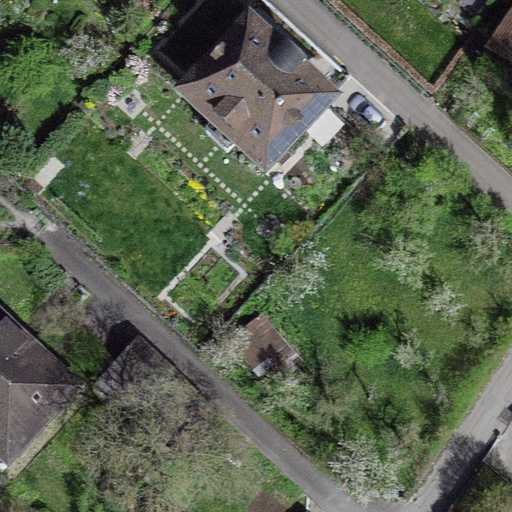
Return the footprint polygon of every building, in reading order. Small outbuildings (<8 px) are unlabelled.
[(451,0),(432,0),(442,9),(451,0)] [(511,21),(469,88),(511,115),(511,21)] [(336,129),(236,33),(149,122),(249,219),(336,129)] [(92,425),(0,338),(0,495),(14,508),(92,425)] [(139,340),(118,362),(166,407),(187,385),(139,340)]
